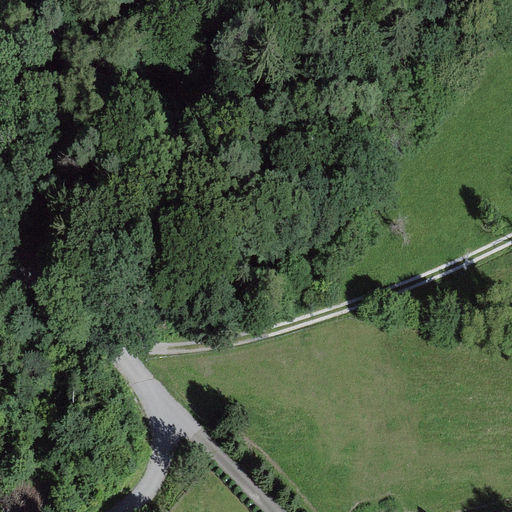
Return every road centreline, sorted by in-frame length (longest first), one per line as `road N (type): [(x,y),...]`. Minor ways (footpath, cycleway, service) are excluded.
road 1 (track): [(120,351),(257,337),(372,301),(511,242)]
road 2 (track): [(128,511),(164,443),(165,401),(120,351)]
road 3 (track): [(274,511),(165,401)]
road 4 (track): [(120,351),(49,283),(0,269)]
